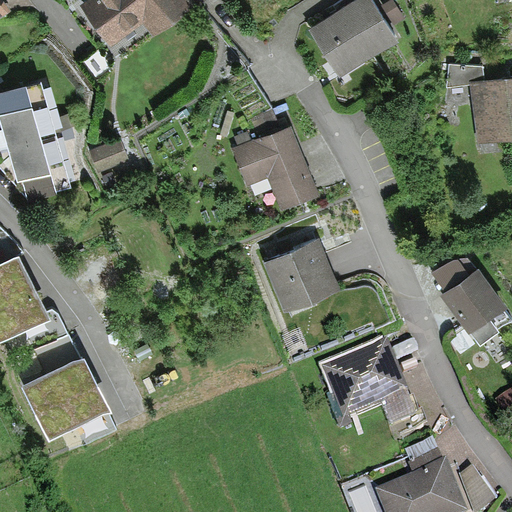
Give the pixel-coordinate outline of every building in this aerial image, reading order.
[(4,0),(0,0),(0,14),(10,6),(4,0)] [(83,0),(80,3),(111,44),(144,20),(154,34),(196,3),(194,0),(83,0)] [(377,0),(348,0),(309,25),(341,75),(401,36),(377,0)] [(395,0),(388,0),(383,3),(395,23),(405,17),(395,0)] [(118,40),(125,49),(150,30),(143,21),(118,40)] [(478,141),(511,135),(511,72),(485,76),(484,63),(449,61),(447,86),(471,83),(478,141)] [(73,181),(43,74),(0,86),(0,162),(28,194),(73,181)] [(238,143),(232,145),(248,183),(270,175),(283,207),(321,192),(292,121),(252,137),(248,129),(235,134),(238,143)] [(129,158),(121,137),(90,148),(99,170),(129,158)] [(320,234),(264,257),(285,309),(341,286),(320,234)] [(0,257),(0,337),(26,323),(52,310),(51,307),(20,248),(0,257)] [(442,293),(469,331),(508,303),(479,263),(468,271),(461,260),(429,269),(445,291),(442,293)] [(53,305),(51,307),(52,310),(26,323),(49,367),(80,351),(59,310),(53,305)] [(387,343),(323,369),(332,391),(326,394),(340,429),(353,424),(350,418),(381,405),(379,401),(406,391),(387,343)] [(49,367),(21,381),(49,437),(77,423),(107,407),(114,404),(85,349),(80,351),(49,367)] [(511,390),(496,401),(508,419),(511,416),(511,390)] [(409,399),(406,391),(379,401),(381,405),(389,426),(398,423),(402,433),(427,424),(422,410),(419,411),(414,397),(409,399)] [(117,425),(107,407),(77,423),(87,441),(117,425)] [(414,475),(376,490),(384,511),(467,511),(447,461),(444,463),(434,439),(404,451),(414,475)] [(473,466),(461,475),(474,511),(479,511),(496,500),(473,466)]
